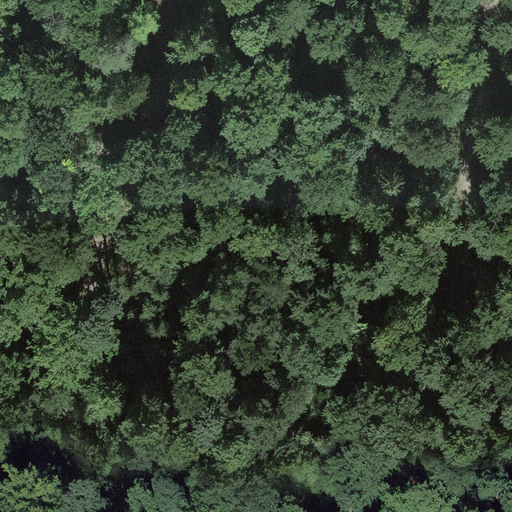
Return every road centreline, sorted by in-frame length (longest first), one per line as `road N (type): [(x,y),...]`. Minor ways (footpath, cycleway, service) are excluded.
road 1 (track): [(23,511),(75,397),(98,235),(103,117),(79,0)]
road 2 (track): [(498,0),(456,283),(394,511)]
